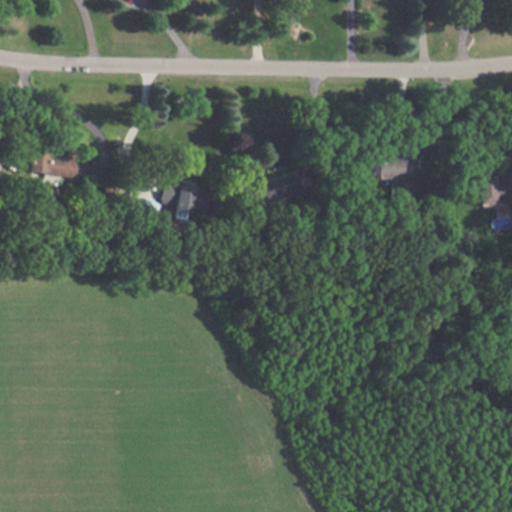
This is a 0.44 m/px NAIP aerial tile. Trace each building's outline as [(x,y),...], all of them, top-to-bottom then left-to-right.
[(365,177),(415,171),(412,151),(400,152),(400,155),(363,160),(365,177)] [(26,173),(72,174),(73,154),(27,152),(26,173)] [(250,205),(300,193),(294,172),(245,184),(250,205)] [(511,201),(511,174),(474,176),(475,202),(511,201)] [(193,182),(160,177),(156,202),(170,204),(168,216),(187,219),(193,182)]
